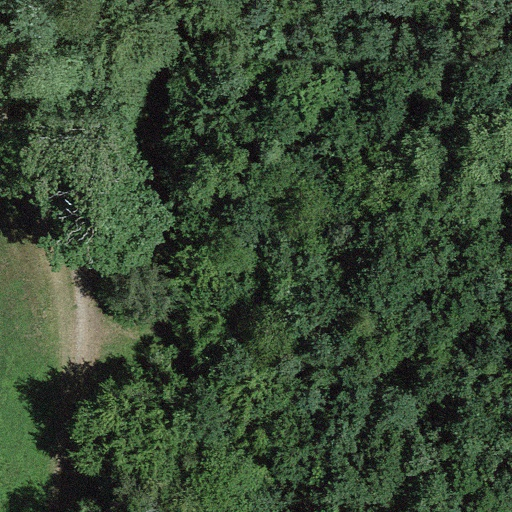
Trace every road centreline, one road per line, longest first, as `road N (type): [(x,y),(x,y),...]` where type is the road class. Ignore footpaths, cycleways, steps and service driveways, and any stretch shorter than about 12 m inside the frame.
road 1 (track): [(55,252),(202,343),(358,468),(511,468)]
road 2 (track): [(0,35),(96,182),(55,252),(38,511)]
road 3 (track): [(202,343),(187,106),(189,0)]
